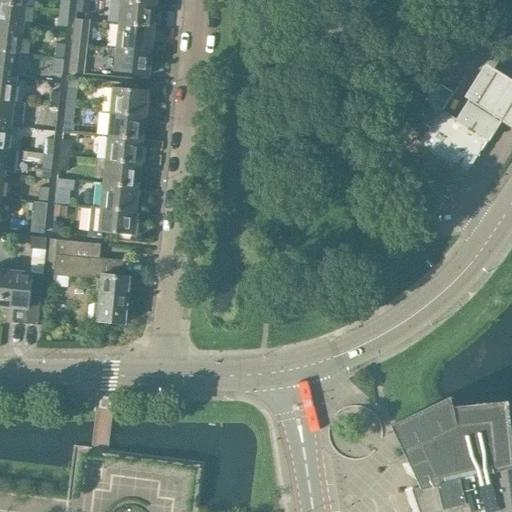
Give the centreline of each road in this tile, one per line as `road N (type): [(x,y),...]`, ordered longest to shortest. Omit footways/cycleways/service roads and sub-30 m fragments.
road 1 (residential): [(160,375),(197,0)]
road 2 (secondary): [(290,369),(415,313),(480,260),(511,216)]
road 3 (secondary): [(0,373),(160,375)]
road 4 (tertiary): [(315,511),(290,369)]
road 5 (secondary): [(160,375),(290,369)]
